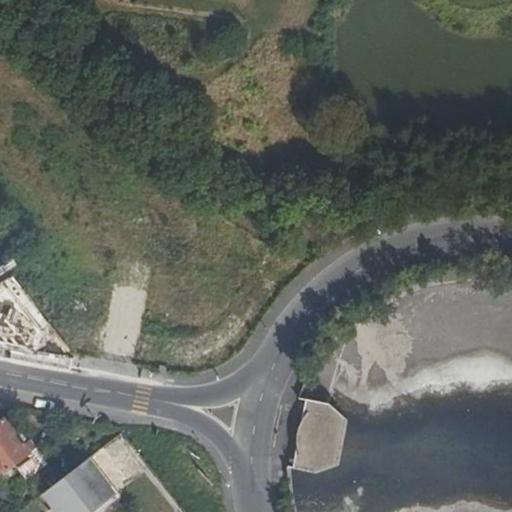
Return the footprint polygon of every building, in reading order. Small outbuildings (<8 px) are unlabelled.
[(319,401),(296,398),(282,468),(304,472),(330,464),(338,422),(319,401)] [(0,422),(0,475),(30,453),(4,420),(0,422)] [(36,456),(26,463),(34,474),(44,467),(36,456)] [(94,511),(122,492),(95,456),(51,490),(60,503),(67,511),(94,511)] [(67,511),(60,503),(56,506),(61,511),(67,511)]
